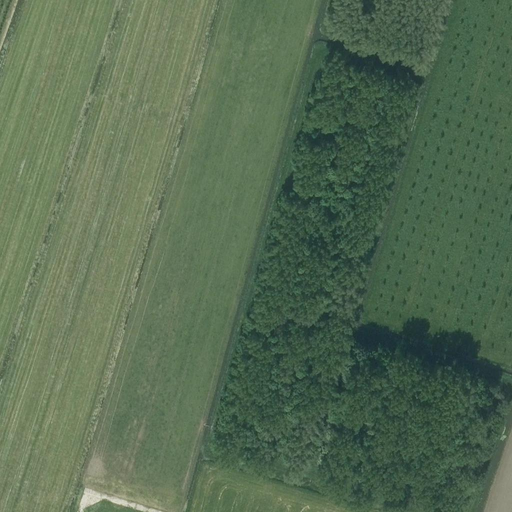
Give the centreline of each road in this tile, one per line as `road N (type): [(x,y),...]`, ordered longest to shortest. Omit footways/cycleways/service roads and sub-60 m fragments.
road 1 (track): [(511,387),(346,332),(418,80),(373,66),(381,45),(425,57),(442,0)]
road 2 (track): [(469,511),(511,390)]
